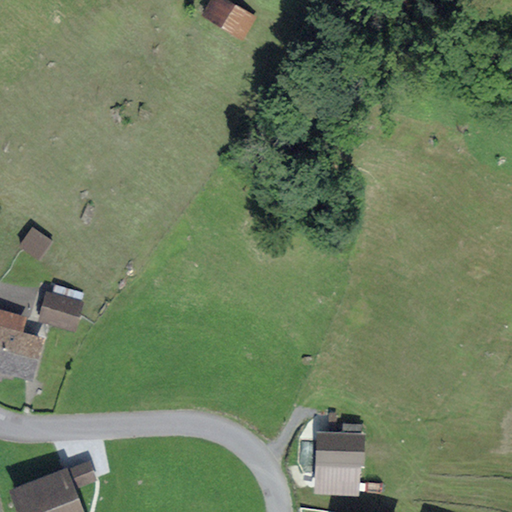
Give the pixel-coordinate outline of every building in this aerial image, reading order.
[(270,9),(253,0),(225,0),(216,16),(254,37),(270,9)] [(86,312),(48,298),(39,323),(77,336),(86,312)] [(21,322),(0,316),(0,368),(29,376),(38,345),(16,339),(21,322)] [(359,441),(317,441),(316,491),(357,492),(359,441)] [(89,465),(75,470),(81,485),(95,480),(89,465)] [(76,511),(64,478),(16,495),(21,511),(76,511)]
